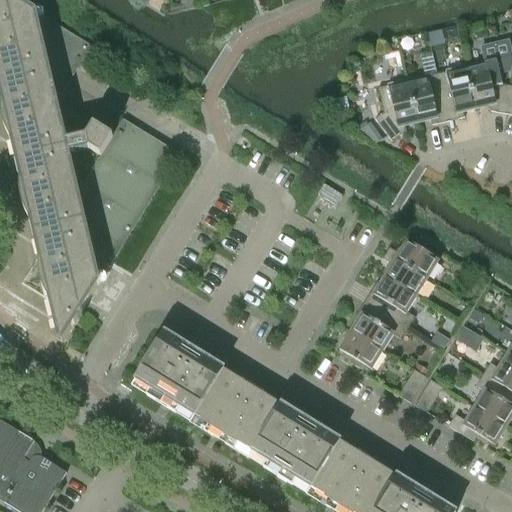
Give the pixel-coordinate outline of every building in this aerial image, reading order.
[(86,137),(61,143),(57,129),(53,109),(78,67),(91,47),(14,0),(0,0),(0,100),(0,102),(9,100),(13,120),(14,120),(18,138),(9,140),(14,158),(19,182),(28,180),(37,218),(28,220),(37,259),(21,286),(47,302),(57,342),(62,345),(77,320),(83,319),(81,313),(179,155),(178,155),(122,120),(112,138),(93,126),(86,137)] [(507,116),(511,87),(502,86),(496,61),(466,68),(475,107),(488,104),(490,113),(507,116)] [(475,107),(466,68),(437,75),(448,123),(464,119),(462,110),(475,107)] [(432,127),(448,123),(437,75),(408,82),(417,121),(430,118),(432,127)] [(404,124),(417,121),(408,82),(377,89),(383,114),(375,120),(391,143),(406,133),(404,124)] [(370,124),(356,134),(374,146),(382,141),(370,124)] [(323,186),(317,196),(335,207),(342,197),(323,186)] [(389,249),(385,255),(427,280),(439,262),(437,261),(439,257),(426,250),(424,253),(406,242),(398,255),(389,249)] [(417,298),(427,280),(385,255),(382,260),(391,266),(384,278),(417,298)] [(371,292),(364,304),(407,330),(414,319),(406,314),(417,298),(384,278),(374,294),(371,292)] [(400,341),(407,330),(364,304),(357,315),(360,317),(350,333),(383,353),(393,337),(400,341)] [(475,311),(469,320),(478,324),(483,316),(475,311)] [(465,326),(457,339),(476,351),(484,338),(465,326)] [(383,353),(350,333),(339,351),(357,362),(355,366),(367,374),(369,370),(371,371),(383,353)] [(194,417),(222,371),(163,334),(135,380),(194,417)] [(443,351),(449,341),(437,334),(430,343),(443,351)] [(483,377),(511,394),(511,356),(508,354),(498,370),(490,365),(483,377)] [(194,417),(252,452),(280,407),(222,371),(194,417)] [(423,384),(411,376),(398,397),(410,404),(423,384)] [(474,409),(506,429),(511,419),(511,394),(483,377),(476,388),(484,393),(474,409)] [(426,414),(438,393),(427,386),(414,407),(426,414)] [(310,488),(338,442),(280,407),(252,452),(310,488)] [(506,429),(474,409),(465,423),(455,417),(449,428),(472,443),(477,436),(495,447),(506,429)] [(0,496),(23,460),(28,451),(34,442),(0,421),(0,496)] [(348,511),(375,511),(396,478),(338,442),(310,488),(348,511)] [(28,463),(23,460),(0,496),(0,501),(17,511),(42,511),(66,475),(41,458),(39,458),(38,458),(37,457),(35,458),(34,458),(33,458),(32,459),(31,460),(30,461),(28,463)] [(451,511),(396,478),(375,511),(451,511)]
